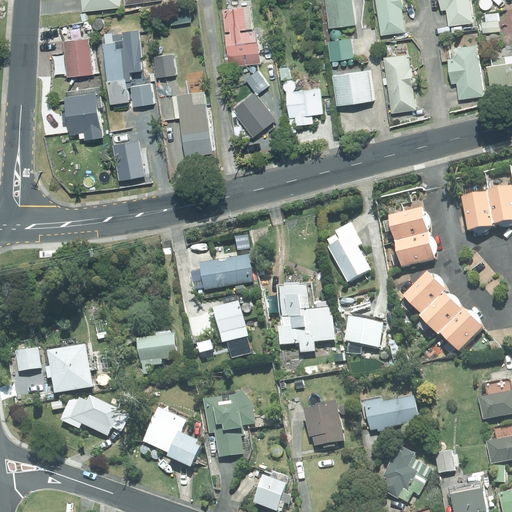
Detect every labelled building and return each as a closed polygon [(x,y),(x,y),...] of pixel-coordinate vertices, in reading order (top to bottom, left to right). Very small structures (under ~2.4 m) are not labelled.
[(82,0),(83,10),(121,6),(120,0),(82,0)] [(327,0),(330,26),(356,23),(353,0),(327,0)] [(377,0),(382,34),(406,31),(403,7),(405,7),(403,0),(377,0)] [(441,0),(443,9),(448,8),(450,24),(474,21),(471,0),(441,0)] [(229,53),(225,54),(226,64),(232,63),(232,66),(261,62),(253,1),(226,4),(227,8),(223,9),(226,30),(232,30),(232,32),(227,33),(229,53)] [(189,7),(193,6),(192,2),(169,6),(172,25),(192,21),(189,7)] [(487,21),(483,22),(484,32),(501,31),(499,12),(486,14),(487,21)] [(142,55),(144,55),(140,28),(124,30),(125,39),(114,41),(113,32),(104,33),(105,43),(104,43),(112,102),(115,102),(115,107),(129,105),(129,100),(131,100),(128,79),(132,79),(131,69),(144,68),(142,55)] [(93,72),(90,37),(64,40),(68,75),(93,72)] [(352,37),(330,40),(332,60),(355,56),(352,37)] [(455,57),(449,58),(453,83),(458,82),(460,98),(484,95),(477,44),(453,47),(455,57)] [(398,55),(385,57),(387,77),(384,77),(385,84),(389,84),(392,111),(416,109),(414,86),(416,86),(413,67),(411,67),(409,53),(407,53),(407,51),(397,52),(398,55)] [(177,75),(174,54),(156,57),(159,77),(177,75)] [(511,54),(493,57),(494,64),(489,65),(492,87),(511,84),(511,54)] [(289,67),(281,68),(283,79),(290,78),(289,67)] [(370,69),(335,74),(339,103),(374,98),(370,69)] [(258,70),(247,78),(258,93),(269,85),(258,70)] [(154,102),(152,83),(132,86),(135,105),(154,102)] [(67,109),(62,110),(64,121),(70,120),(71,133),(80,132),(81,137),(86,136),(86,137),(105,135),(103,127),(102,128),(99,106),(103,105),(100,86),(68,91),(69,96),(65,96),(67,109)] [(322,87),(288,90),(290,117),(297,116),(297,124),(314,122),(313,113),(324,112),(322,87)] [(206,90),(174,94),(176,116),(181,116),(185,151),(213,148),(206,90)] [(280,119),(263,96),(252,104),(247,99),(236,107),(241,113),(239,114),(256,136),(280,119)] [(491,192),(496,224),(511,220),(511,186),(491,190),(491,192)] [(491,192),(464,196),(469,230),(496,226),(496,224),(491,192)] [(391,216),(392,220),(384,222),(387,232),(394,231),(397,241),(430,233),(424,208),(391,216)] [(333,246),(330,248),(349,283),(373,270),(360,247),(364,244),(358,233),(353,235),(353,234),(341,241),(338,235),(329,241),(333,246)] [(400,254),(393,255),(395,265),(403,263),(404,267),(437,259),(430,233),(397,241),(400,254)] [(251,255),(201,263),(206,290),(255,281),(251,255)] [(428,272),(405,297),(424,314),(445,292),(447,290),(428,272)] [(285,327),(280,327),(281,345),(301,343),(302,355),(316,354),(315,342),(335,340),(333,307),(318,308),(318,305),(314,305),(313,284),(279,286),(281,319),(284,318),(285,327)] [(424,314),(421,317),(441,335),(442,334),(464,311),(445,292),(424,314)] [(238,297),(228,300),(229,305),(216,309),(225,343),(249,336),(247,328),(258,325),(256,318),(245,321),(238,297)] [(98,299),(88,307),(94,313),(103,305),(98,299)] [(442,334),(451,341),(445,348),(453,355),(458,349),(461,352),(485,327),(465,309),(464,311),(442,334)] [(386,324),(351,316),(346,340),(380,348),(386,324)] [(152,374),(151,366),(163,365),(163,360),(179,358),(175,334),(138,339),(142,363),(144,362),(145,365),(144,365),(145,375),(152,374)] [(87,345),(49,351),(56,394),(94,387),(87,345)] [(39,349),(17,352),(20,371),(42,368),(39,349)] [(188,357),(179,358),(180,374),(189,373),(188,357)] [(489,396),(481,398),(485,420),(511,414),(511,382),(511,379),(487,384),(489,396)] [(206,400),(211,434),(217,433),(220,457),(245,454),(242,436),(246,436),(244,426),(257,424),(254,405),(243,391),(236,392),(236,396),(206,400)] [(83,424),(109,436),(113,428),(122,432),(131,415),(91,396),(89,402),(82,398),(81,400),(71,401),(62,420),(81,429),(83,424)] [(417,397),(384,403),(383,399),(366,402),(372,431),(379,430),(379,432),(386,431),(386,428),(421,421),(417,397)] [(57,402),(59,409),(66,408),(64,401),(57,402)] [(338,401),(319,405),(319,407),(307,410),(312,438),(314,437),(316,446),(345,441),(338,401)] [(171,454),(170,456),(192,467),(203,447),(199,445),(200,442),(182,432),(188,421),(162,408),(146,442),(171,454)] [(498,441),(488,443),(492,464),(511,460),(511,424),(495,428),(498,441)] [(389,479),(383,490),(399,499),(400,498),(414,506),(425,486),(421,483),(428,469),(413,461),(417,454),(402,446),(385,477),(389,479)] [(453,451),(437,454),(440,473),(456,471),(453,451)] [(494,466),(494,482),(505,483),(506,466),(494,466)] [(267,470),(255,503),(281,511),(282,511),(286,503),(282,501),(289,478),(267,470)] [(453,495),(456,511),(489,511),(485,489),(453,495)] [(486,490),(489,503),(496,502),(495,496),(493,496),(492,489),(486,490)] [(511,511),(511,492),(501,494),(504,511),(511,511)]
